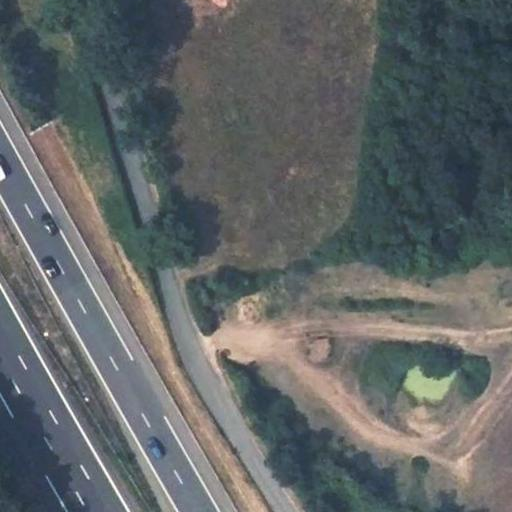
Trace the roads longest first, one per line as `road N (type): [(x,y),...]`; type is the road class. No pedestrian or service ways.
road 1 (unclassified): [(289,511),(234,433),(161,283),(84,0)]
road 2 (motorway): [(201,511),(0,152)]
road 3 (motorway): [(0,334),(100,511)]
